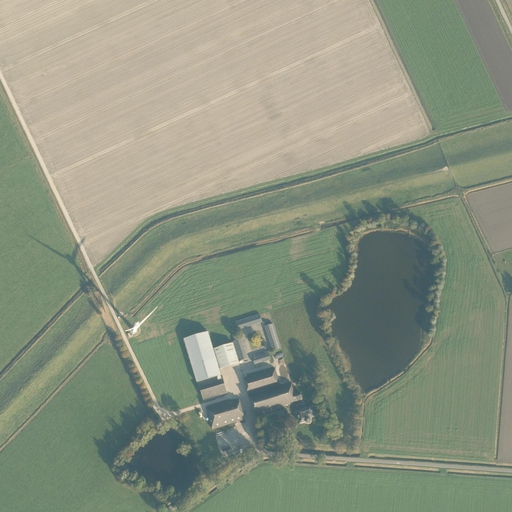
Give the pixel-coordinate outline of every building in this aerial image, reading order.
[(238,330),(262,323),(260,314),(235,322),(238,330)] [(265,327),(273,351),(281,349),(273,324),(265,327)] [(221,375),(208,332),(184,339),(197,383),(221,375)] [(248,359),(242,339),(234,341),(240,361),(248,359)] [(214,349),(220,369),(240,363),(234,343),(214,349)] [(268,352),(253,357),(255,365),(271,360),(268,352)] [(295,394),(292,383),(251,396),(250,394),(280,385),(275,368),(243,378),(255,416),(292,405),(292,403),(302,400),(300,393),(295,394)] [(227,393),(222,376),(198,383),(204,401),(227,393)] [(239,399),(206,409),(212,429),(245,420),(239,399)] [(297,406),(298,411),(296,412),(300,424),(304,422),(307,424),(310,423),(311,422),(310,419),(314,418),(311,407),(305,409),(303,404),(297,406)]
